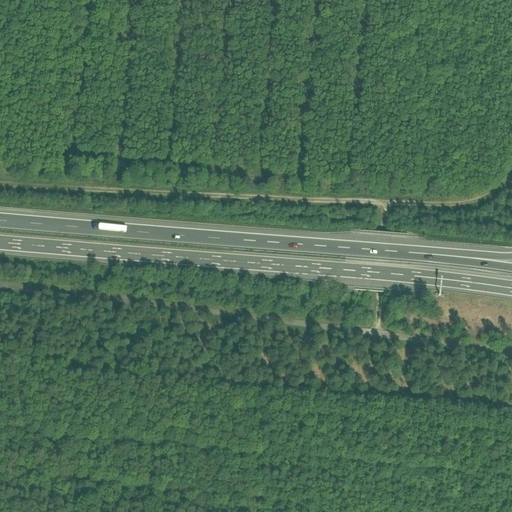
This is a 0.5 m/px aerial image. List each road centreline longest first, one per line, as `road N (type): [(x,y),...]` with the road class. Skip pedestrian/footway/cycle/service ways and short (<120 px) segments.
road 1 (trunk): [(425,260),(0,222)]
road 2 (trunk): [(0,243),(424,277)]
road 3 (track): [(0,183),(385,206)]
road 4 (track): [(511,173),(458,206),(385,206),(376,337)]
